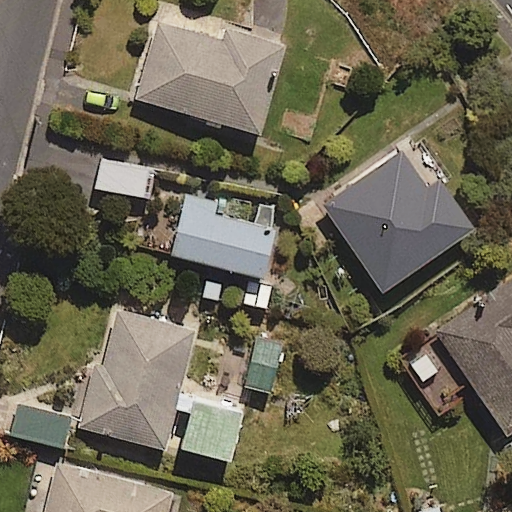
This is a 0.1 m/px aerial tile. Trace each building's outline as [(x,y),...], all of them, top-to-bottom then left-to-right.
[(285,41),(161,6),(136,95),(260,130),(285,41)] [(432,180),(404,140),(320,198),(383,288),(475,224),(441,174),(432,180)] [(149,162),(101,154),(95,186),(143,194),(149,162)] [(215,198),(185,191),(176,229),(144,222),(139,244),(264,273),(275,226),(212,211),(215,198)] [(511,275),(397,355),(439,416),(456,404),(449,395),(471,379),(506,430),(511,426),(511,275)] [(195,327),(116,308),(88,426),(166,445),(195,327)] [(283,334),(258,329),(246,385),(271,390),(283,334)] [(242,410),(194,398),(183,443),(231,456),(242,410)] [(70,416),(18,405),(12,433),(63,444),(70,416)] [(24,511),(166,511),(172,488),(57,461),(46,511),(25,506),(24,511)]
